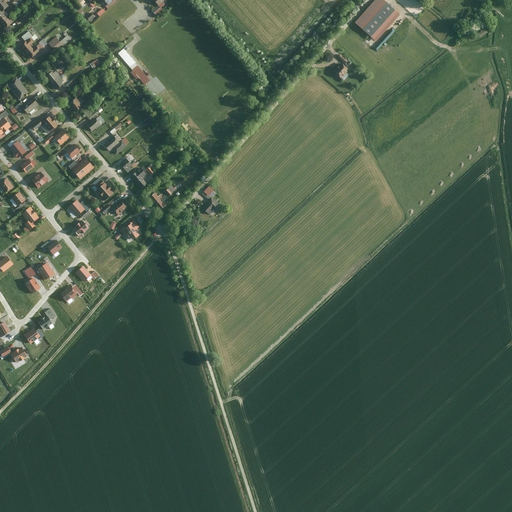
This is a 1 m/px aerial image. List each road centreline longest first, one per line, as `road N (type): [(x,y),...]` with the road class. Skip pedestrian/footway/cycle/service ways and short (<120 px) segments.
road 1 (residential): [(162,231),(370,0)]
road 2 (unclassified): [(162,231),(253,511)]
road 3 (track): [(162,231),(0,411)]
road 4 (residential): [(47,214),(75,253),(71,268),(18,327),(0,295)]
road 5 (residential): [(0,41),(104,166)]
